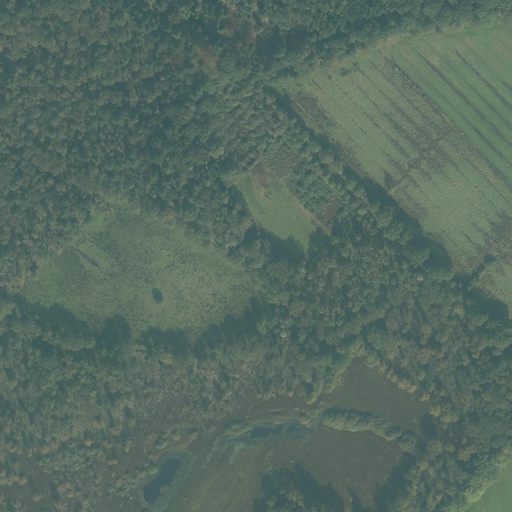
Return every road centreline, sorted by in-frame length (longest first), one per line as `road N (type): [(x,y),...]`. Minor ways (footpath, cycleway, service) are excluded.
road 1 (track): [(426,271),(327,336),(182,357),(81,343),(0,320)]
road 2 (track): [(0,102),(45,156),(201,232),(284,293),(331,341)]
road 3 (track): [(227,60),(511,347)]
road 4 (track): [(452,0),(382,12),(283,52),(227,60)]
